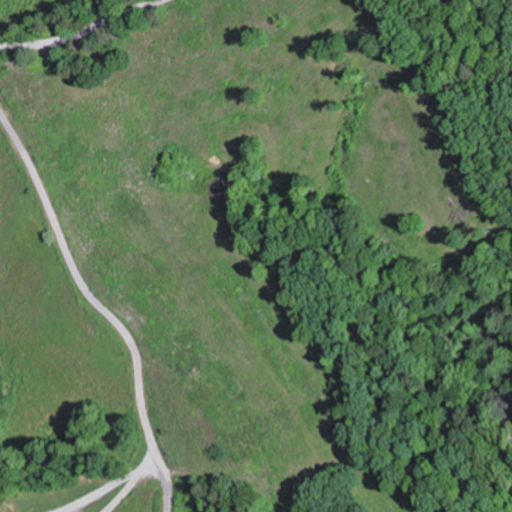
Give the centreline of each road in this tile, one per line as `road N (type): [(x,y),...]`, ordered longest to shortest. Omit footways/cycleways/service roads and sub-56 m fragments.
road 1 (residential): [(0,111),(74,266),(137,349),(142,401),(172,491),(170,511)]
road 2 (residential): [(0,43),(76,39),(170,0)]
